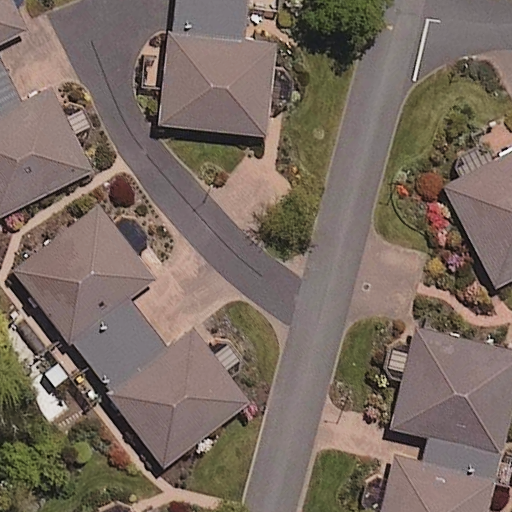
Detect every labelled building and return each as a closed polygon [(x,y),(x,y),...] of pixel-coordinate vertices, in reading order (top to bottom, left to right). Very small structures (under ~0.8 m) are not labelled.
[(0,61),(0,39),(25,28),(12,0),(0,0),(0,211),(92,170),(52,84),(18,100),(0,61)] [(246,0),(175,0),(174,31),(168,31),(161,124),(267,132),(274,41),(244,39),(246,0)] [(502,288),(511,282),(511,155),(448,190),(502,288)] [(126,298),(154,275),(99,205),(17,270),(110,388),(106,391),(165,464),(248,398),(192,329),(167,349),(126,298)] [(485,511),(511,403),(511,349),(414,326),(410,345),(398,342),(390,376),(401,379),(390,425),(429,434),(425,451),(397,445),(381,511),(485,511)]
